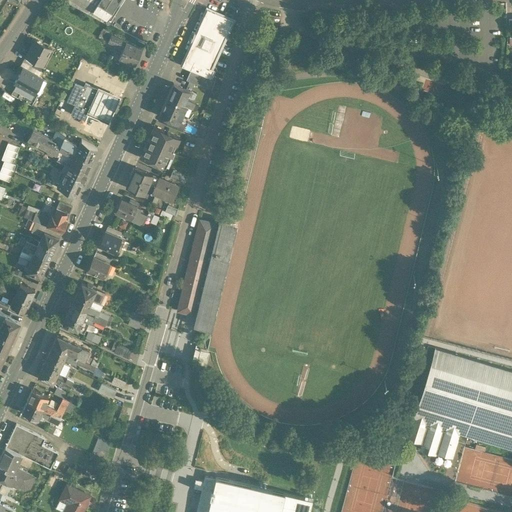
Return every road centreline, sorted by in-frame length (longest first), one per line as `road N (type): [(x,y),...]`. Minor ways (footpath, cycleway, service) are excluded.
road 1 (residential): [(103,511),(253,0)]
road 2 (secondary): [(0,408),(185,0)]
road 3 (track): [(511,102),(325,38),(289,20),(287,6)]
road 4 (residential): [(414,0),(274,0)]
